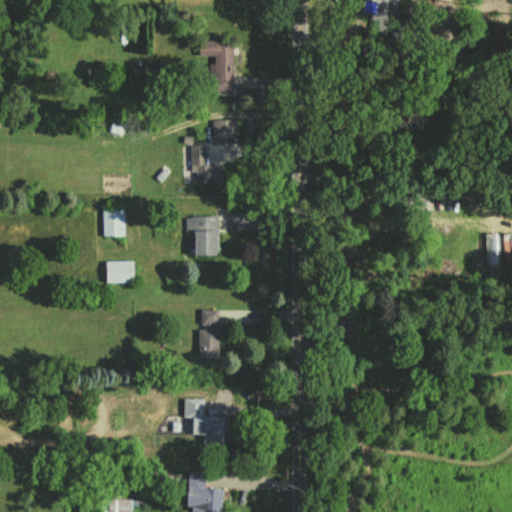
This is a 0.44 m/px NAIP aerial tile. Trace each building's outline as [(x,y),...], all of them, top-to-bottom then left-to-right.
[(232,90),(232,40),(197,40),(197,55),(210,55),(210,73),(213,73),(213,91),(232,90)] [(236,142),(235,119),(211,119),(211,143),(236,142)] [(219,164),(204,164),(204,145),(190,145),(189,171),(195,171),(195,182),(219,182),(219,164)] [(123,235),(122,207),(101,207),(102,235),(123,235)] [(193,254),(217,254),(217,215),(184,215),(185,232),(193,232),(193,254)] [(132,260),(104,261),(105,282),(133,281),(132,260)] [(197,329),(197,356),(218,356),(217,326),(216,308),(200,308),(200,329),(197,329)] [(222,448),(223,415),(202,414),(203,399),(185,398),(185,416),(193,417),(193,447),(222,448)] [(220,511),(221,487),(186,486),(185,506),(191,506),(190,511),(220,511)] [(100,511),(131,511),(131,498),(100,497),(100,511)]
